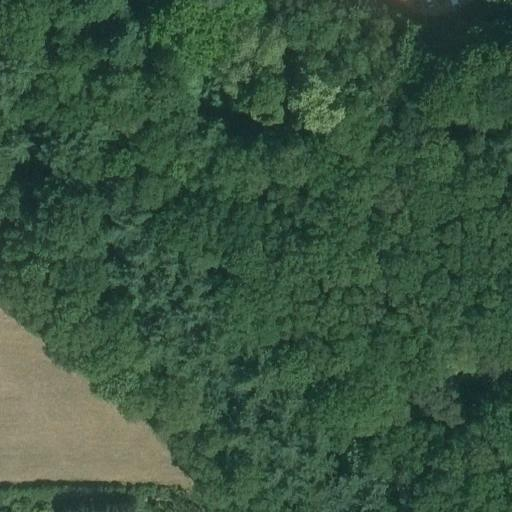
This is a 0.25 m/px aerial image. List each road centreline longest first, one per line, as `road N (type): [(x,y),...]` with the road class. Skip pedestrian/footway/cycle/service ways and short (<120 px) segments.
road 1 (track): [(49,0),(365,415)]
road 2 (track): [(131,109),(105,184),(120,253),(326,511)]
road 3 (track): [(511,363),(365,415)]
road 4 (track): [(105,184),(26,279)]
road 5 (track): [(365,415),(441,511)]
